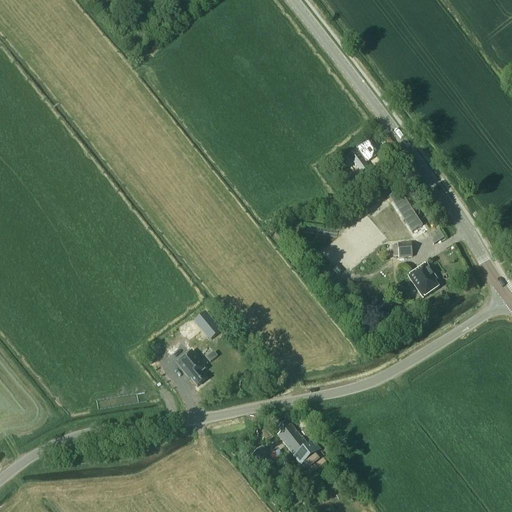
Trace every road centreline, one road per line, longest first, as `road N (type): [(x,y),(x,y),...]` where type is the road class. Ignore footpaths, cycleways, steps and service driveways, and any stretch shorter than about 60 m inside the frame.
road 1 (unclassified): [(0,482),(25,459),(91,432),(197,419),(383,378),(509,298)]
road 2 (secondary): [(509,298),(289,0)]
